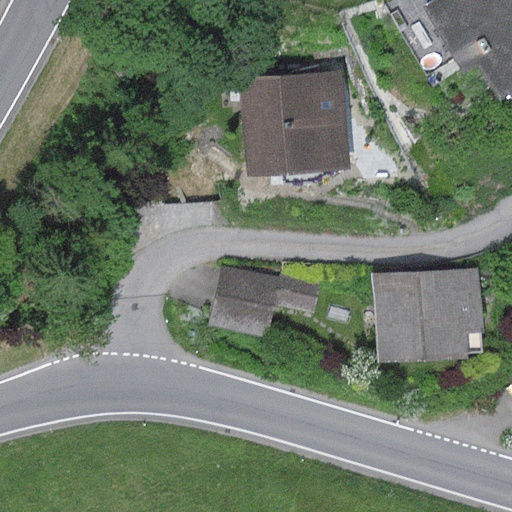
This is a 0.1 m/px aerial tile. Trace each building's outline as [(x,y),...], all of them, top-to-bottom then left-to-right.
[(511,0),(426,0),(417,6),(456,72),(471,63),(491,96),(511,83),(511,0)] [(336,72),(230,79),(236,171),(278,169),(279,185),(303,183),(342,166),(336,72)] [(275,275),(217,263),(203,324),(261,337),(275,275)] [(61,309),(92,323),(111,278),(80,264),(61,309)] [(472,268),(364,271),(367,360),(458,357),(457,331),(473,331),(472,268)] [(317,281),(277,273),(271,304),(311,312),(317,281)]
